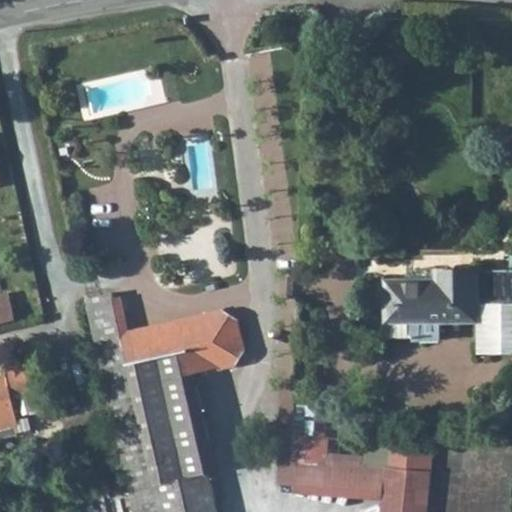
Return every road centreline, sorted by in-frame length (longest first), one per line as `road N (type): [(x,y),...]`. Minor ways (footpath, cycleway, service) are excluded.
road 1 (unknown): [(233,0),(262,303),(270,511)]
road 2 (unknown): [(0,42),(11,58),(75,365)]
